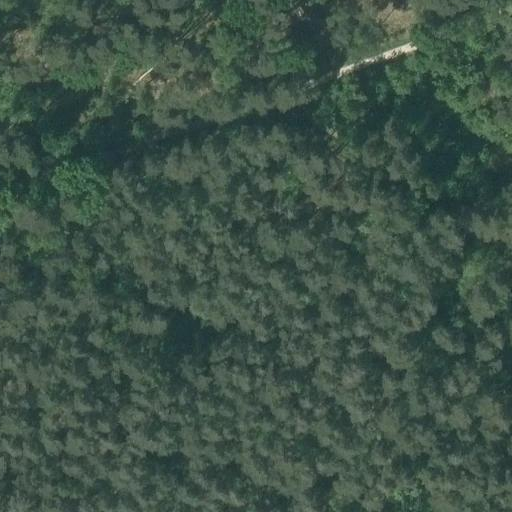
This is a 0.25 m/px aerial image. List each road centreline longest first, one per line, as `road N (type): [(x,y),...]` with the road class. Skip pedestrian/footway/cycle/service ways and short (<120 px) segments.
road 1 (track): [(484,0),(0,184)]
road 2 (unknown): [(511,215),(274,82)]
